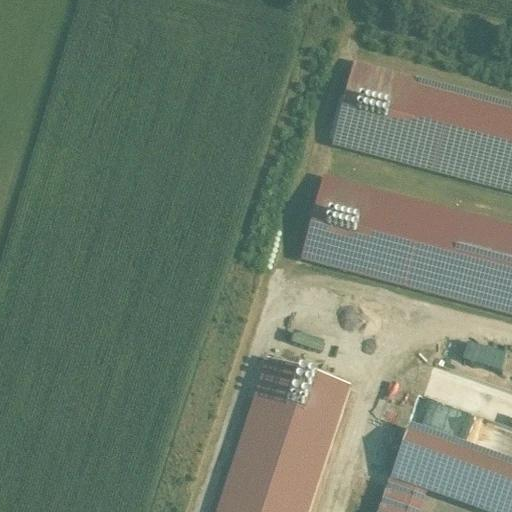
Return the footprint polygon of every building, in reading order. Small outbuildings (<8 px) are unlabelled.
[(511,111),(357,71),(336,151),(511,197),(511,111)] [(300,262),(511,317),(511,228),(322,178),(300,262)] [(309,511),(350,387),(266,360),(216,511),(309,511)] [(405,366),(400,388),(419,392),(424,370),(405,366)] [(467,413),(478,382),(436,367),(426,399),(467,413)] [(511,511),(511,470),(408,433),(394,472),(394,473),(380,511),(420,511),(426,495),(472,511),(511,511)]
